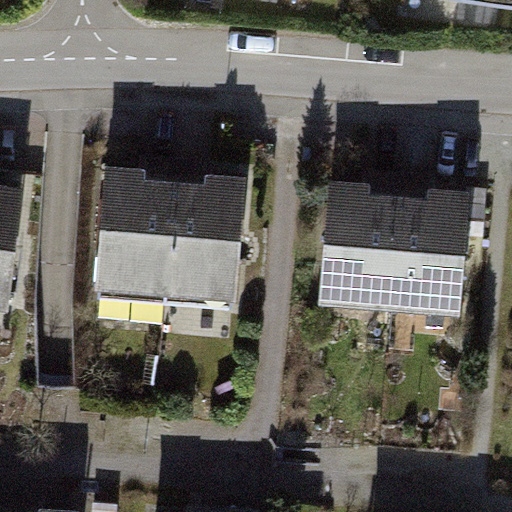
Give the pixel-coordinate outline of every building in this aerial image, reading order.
[(145,170),(112,167),(102,294),(169,300),(178,182),(144,179),(145,170)] [(211,185),(178,182),(169,300),(235,305),(245,178),(212,174),(211,185)] [(369,185),(335,182),(327,286),(394,292),(402,197),(368,194),(369,185)] [(0,291),(11,293),(24,189),(0,184),(0,291)] [(435,200),(402,197),(394,292),(461,297),(470,192),(436,189),(435,200)]
